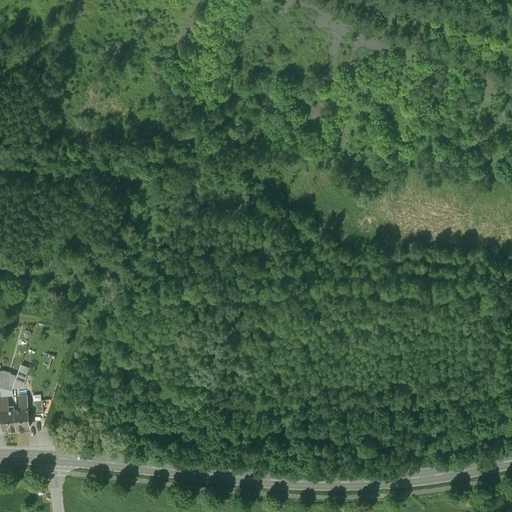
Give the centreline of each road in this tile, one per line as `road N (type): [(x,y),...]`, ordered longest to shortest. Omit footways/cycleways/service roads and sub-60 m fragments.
road 1 (secondary): [(511,459),(324,481),(56,457)]
road 2 (track): [(77,336),(39,456)]
